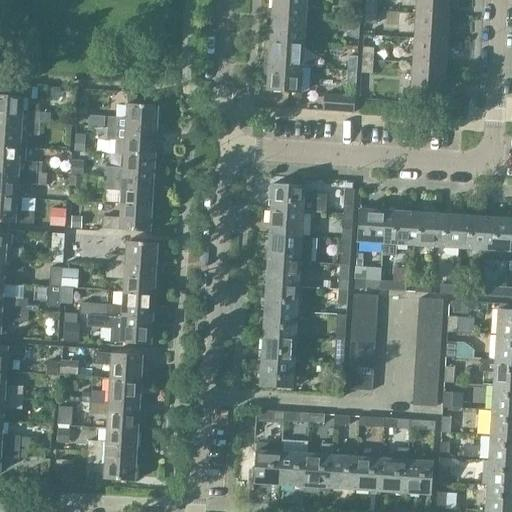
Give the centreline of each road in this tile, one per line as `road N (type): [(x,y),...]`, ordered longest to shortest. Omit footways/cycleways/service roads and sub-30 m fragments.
road 1 (residential): [(218,150),(475,163),(488,142),(497,0)]
road 2 (residential): [(194,511),(218,150)]
road 3 (residential): [(218,150),(227,0)]
